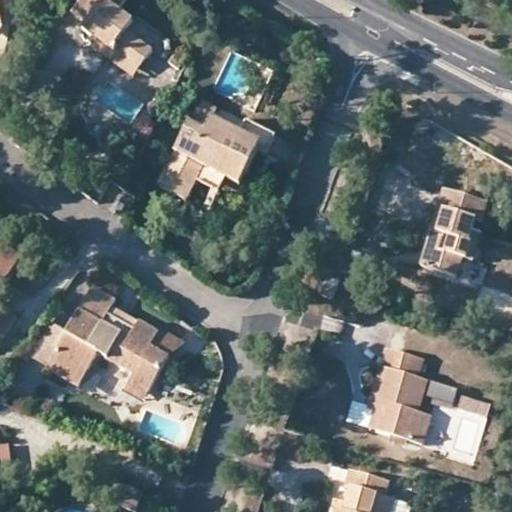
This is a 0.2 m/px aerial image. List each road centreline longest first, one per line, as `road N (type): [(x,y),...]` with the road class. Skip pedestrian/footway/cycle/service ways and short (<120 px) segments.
road 1 (residential): [(262,330),(179,283),(0,156)]
road 2 (residential): [(262,330),(334,125)]
road 3 (residential): [(203,511),(262,330)]
road 4 (secondary): [(508,71),(373,5)]
road 5 (residential): [(508,71),(484,75),(389,28)]
